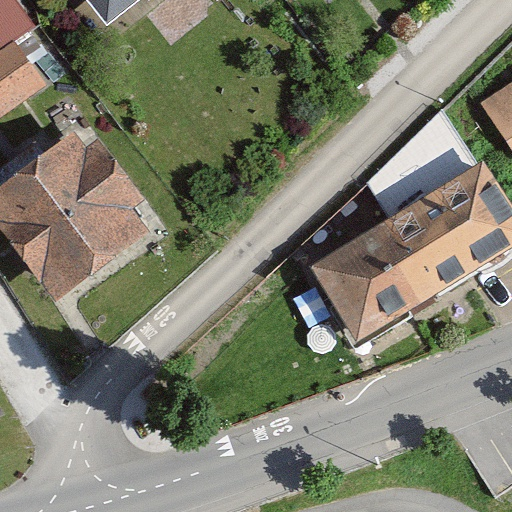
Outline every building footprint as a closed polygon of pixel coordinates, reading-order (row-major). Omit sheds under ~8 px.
[(0,0),(0,42),(28,22),(12,0),(0,0)] [(131,0),(112,0),(120,10),(131,0)] [(0,108),(42,78),(16,41),(0,52),(0,108)] [(511,88),(491,103),(511,133),(511,88)] [(181,225),(79,102),(0,163),(0,190),(77,293),(181,225)] [(360,324),(511,230),(511,213),(478,159),(319,258),(360,324)]
